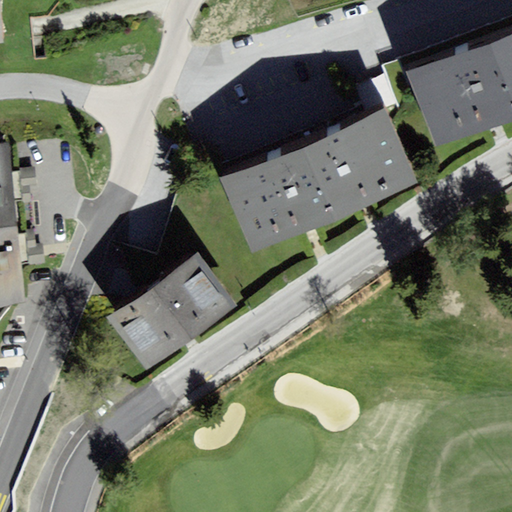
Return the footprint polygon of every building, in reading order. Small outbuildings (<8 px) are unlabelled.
[(511,16),(477,29),(511,110),(511,109),(511,16)] [(511,110),(477,29),(387,62),(417,144),(511,110)] [(375,100),(297,131),(326,216),(408,184),(375,100)] [(326,216),(297,131),(208,165),(241,249),(326,216)] [(0,138),(0,221),(19,220),(9,137),(0,138)] [(19,220),(0,221),(0,301),(28,298),(19,220)] [(134,371),(226,306),(184,247),(92,312),(134,371)]
